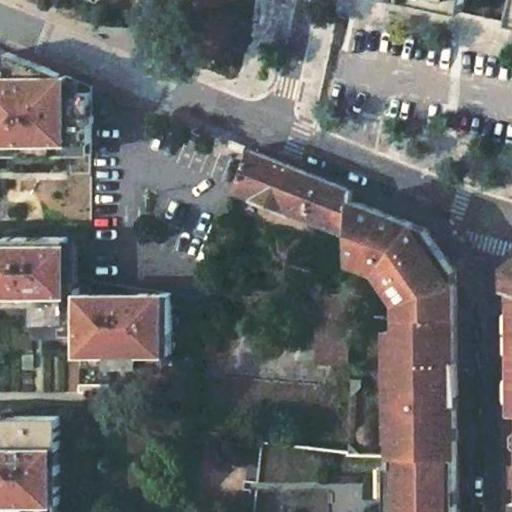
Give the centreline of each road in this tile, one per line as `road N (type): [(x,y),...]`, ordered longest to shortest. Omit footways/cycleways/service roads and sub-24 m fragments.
road 1 (unclassified): [(491,211),(484,247),(488,511)]
road 2 (tertiary): [(276,128),(0,20)]
road 3 (tertiary): [(491,211),(276,128)]
road 4 (residential): [(305,0),(276,128)]
